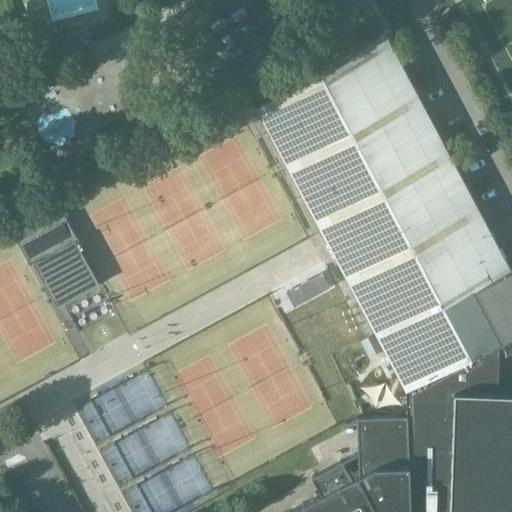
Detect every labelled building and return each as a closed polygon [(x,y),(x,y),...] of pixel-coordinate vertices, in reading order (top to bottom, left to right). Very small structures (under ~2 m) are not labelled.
[(195,0),(231,67),(269,47),(244,0),(195,0)] [(312,27),(303,31),(307,40),(316,36),(312,27)] [(511,511),(511,392),(498,391),(500,340),(500,339),(511,331),(511,269),(388,35),(256,105),(406,388),(406,414),(357,416),(359,466),(348,472),(342,460),(312,476),(321,494),(287,511),(511,511)] [(126,116),(131,124),(138,136),(169,119),(158,99),(126,116)] [(76,240),(78,239),(59,203),(57,201),(9,226),(30,265),(33,263),(39,259),(59,295),(93,277),(73,241),(76,239),(76,240)] [(237,278),(242,292),(264,285),(259,271),(237,278)] [(294,306),(305,300),(298,285),(286,291),(294,306)] [(95,313),(93,298),(77,300),(80,316),(95,313)]
